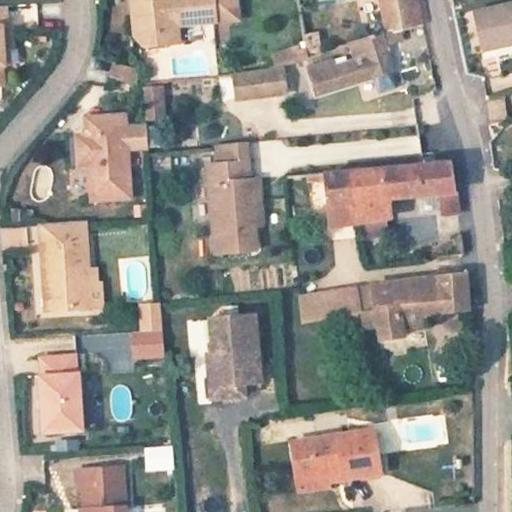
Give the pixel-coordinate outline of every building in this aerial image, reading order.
[(140,0),(132,0),(136,39),(143,39),(140,0)] [(140,0),(143,39),(178,36),(177,31),(230,26),(239,15),(237,0),(236,0),(140,0)] [(380,0),(387,32),(399,30),(421,26),(416,0),(380,0)] [(484,50),(511,43),(511,4),(476,13),(484,50)] [(330,64),(326,65),(333,90),(390,71),(382,46),(400,41),(399,30),(387,32),(387,34),(350,46),(355,62),(331,70),(330,64)] [(316,95),(333,90),(326,65),(309,70),(316,95)] [(142,75),(116,67),(112,83),(138,90),(142,75)] [(249,77),(252,98),(283,94),(280,73),(249,77)] [(252,98),(249,77),(233,79),(236,100),(252,98)] [(146,86),(147,120),(168,119),(167,85),(146,86)] [(123,118),(86,122),(88,142),(91,172),(94,205),(131,202),(127,153),(150,151),(149,137),(148,128),(124,130),(123,118)] [(88,142),(76,143),(79,174),(91,172),(88,142)] [(251,182),(248,144),(218,147),(219,168),(212,169),(213,186),(210,186),(218,257),(258,253),(256,229),(255,219),(262,218),(258,181),(251,182)] [(453,193),(449,165),(349,176),(356,223),(388,217),(387,199),(453,193)] [(349,176),(327,178),(332,226),(356,223),(349,176)] [(262,218),(255,219),(256,229),(263,228),(262,218)] [(88,227),(45,229),(46,247),(41,248),(43,282),(48,282),(50,314),(85,312),(83,279),(91,279),(88,227)] [(437,279),(440,312),(468,311),(465,276),(437,279)] [(91,279),(83,279),(85,312),(92,312),(91,279)] [(437,279),(420,281),(423,314),(440,312),(437,279)] [(423,314),(420,281),(372,287),(376,313),(378,330),(380,340),(403,336),(402,330),(424,326),(423,314)] [(164,308),(143,309),(145,336),(166,334),(164,308)] [(365,331),(378,330),(376,313),(363,315),(365,331)] [(251,317),(207,321),(211,360),(205,361),(210,400),(243,397),(242,386),(259,384),(251,317)] [(38,378),(39,413),(79,411),(76,375),(72,375),(71,355),(38,358),(40,378),(38,378)] [(292,444),(297,478),(340,471),(342,479),(378,474),(372,433),(292,444)] [(146,447),(148,472),(178,470),(176,445),(146,447)] [(128,511),(125,469),(80,473),(82,489),(87,489),(88,511),(128,511)] [(340,471),(297,478),(299,487),(342,479),(340,471)]
